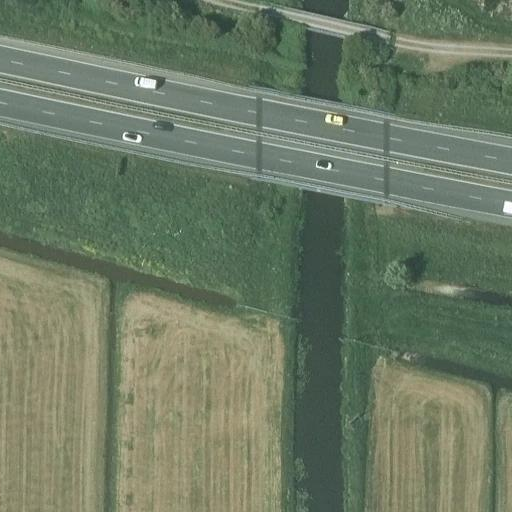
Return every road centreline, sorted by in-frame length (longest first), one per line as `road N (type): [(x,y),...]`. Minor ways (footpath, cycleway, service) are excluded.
road 1 (trunk): [(0,103),(511,205)]
road 2 (trunk): [(511,162),(0,61)]
road 3 (track): [(250,10),(395,42)]
